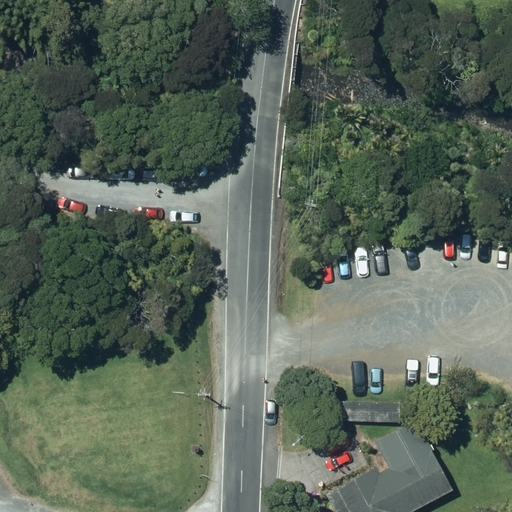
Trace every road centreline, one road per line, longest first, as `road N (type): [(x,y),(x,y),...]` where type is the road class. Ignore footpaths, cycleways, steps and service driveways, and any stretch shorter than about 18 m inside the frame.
road 1 (tertiary): [(277,0),(252,193),(250,342)]
road 2 (tertiary): [(244,511),(250,342)]
